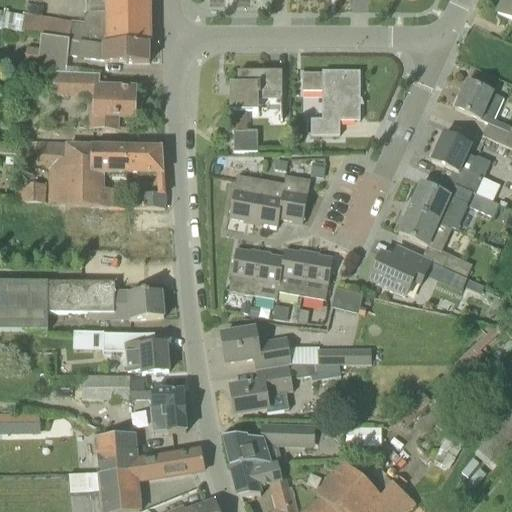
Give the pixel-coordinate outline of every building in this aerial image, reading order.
[(103,47),(107,47),(149,47),(148,0),(106,0),(107,16),(84,17),(82,44),(103,48),(103,47)] [(511,0),(504,0),(497,16),(511,23),(509,29),(511,30),(511,0)] [(4,31),(41,37),(68,42),(71,24),(24,16),(24,18),(6,15),(4,31)] [(149,48),(149,47),(107,47),(103,47),(103,48),(82,44),(68,42),(41,37),(37,72),(66,74),(68,57),(77,59),(104,62),(104,64),(126,64),(126,65),(149,65),(149,48)] [(116,132),(116,129),(116,120),(134,121),(135,92),(95,90),(96,76),(55,74),(54,94),(95,96),(93,131),(116,132)] [(246,134),(246,129),(246,114),(258,114),(258,97),(282,97),(282,74),(237,74),(237,86),(229,86),(229,134),(246,134)] [(311,122),(311,129),(311,138),(339,138),(339,123),(360,123),(360,74),(300,74),(300,83),(302,83),(302,95),(322,95),(322,122),(311,122)] [(503,101),(492,96),(467,85),(455,112),(480,123),(486,110),(496,115),(503,101)] [(511,130),(509,130),(507,134),(488,126),(482,139),(511,152),(511,130)] [(439,181),(475,197),(483,180),(460,171),(471,148),(444,136),(431,164),(444,170),(439,181)] [(63,176),(90,176),(90,149),(67,149),(67,147),(36,146),(36,149),(0,147),(0,157),(35,159),(35,163),(63,164),(63,176)] [(100,176),(162,178),(161,151),(90,149),(90,176),(100,176)] [(100,176),(90,176),(63,176),(63,164),(35,163),(34,173),(48,173),(47,188),(47,209),(50,210),(90,210),(99,210),(100,204),(113,204),(113,191),(100,191),(100,176)] [(253,225),(260,183),(237,179),(229,221),(253,225)] [(284,187),(278,222),(303,226),(310,183),(285,179),(284,187)] [(277,230),(278,222),(284,187),(260,183),(253,225),(277,230)] [(17,205),(45,206),(46,188),(18,186),(17,205)] [(421,186),(409,211),(452,231),(457,218),(444,212),(449,199),(421,186)] [(165,196),(163,196),(141,195),(141,211),(164,212),(165,196)] [(499,208),(475,197),(469,210),(493,220),(499,208)] [(441,256),(452,231),(409,211),(398,237),(441,256)] [(98,231),(98,247),(125,248),(125,231),(98,231)] [(128,232),(126,267),(173,268),(175,234),(128,232)] [(430,265),(422,261),(397,250),(392,262),(381,257),(369,282),(406,299),(412,285),(420,288),(430,265)] [(252,299),(260,256),(236,252),(228,295),(252,299)] [(285,253),(284,261),(278,295),(301,300),(309,257),(285,253)] [(284,261),(260,256),(252,299),(277,303),(278,295),(284,261)] [(333,261),(309,257),(301,300),(325,304),(333,261)] [(448,257),(442,270),(466,281),(472,268),(448,257)] [(130,324),(143,323),(163,321),(161,295),(145,297),(145,295),(128,296),(128,295),(114,295),(114,285),(0,284),(0,333),(47,333),(47,316),(101,316),(101,320),(125,320),(125,323),(130,323),(130,324)] [(331,311),(358,318),(362,298),(335,291),(331,311)] [(328,313),(303,310),(301,323),(326,327),(328,313)] [(491,329),(456,366),(467,377),(503,339),(491,329)] [(291,368),(288,352),(287,342),(257,347),(254,332),(221,338),(226,367),(253,362),(255,374),(291,368)] [(127,375),(141,374),(142,377),(168,375),(166,347),(140,349),(139,347),(129,348),(129,337),(102,336),(101,353),(125,354),(127,375)] [(371,367),(370,353),(319,354),(319,368),(338,368),(371,367)] [(319,368),(291,368),(255,374),(257,385),(230,390),(235,418),(268,413),(266,399),(293,395),(290,381),(310,378),(311,383),(340,378),(338,368),(319,368)] [(129,403),(129,394),(129,380),(82,380),(82,403),(129,403)] [(186,435),(182,394),(150,394),(150,403),(150,413),(154,413),(157,437),(186,435)] [(511,443),(511,415),(498,430),(511,443)] [(223,440),(230,469),(276,466),(280,465),(273,443),(312,443),(313,428),(278,428),(261,428),(261,442),(248,442),(247,440),(223,440)] [(381,447),(382,430),(361,430),(361,446),(381,447)] [(96,440),(98,460),(133,456),(132,437),(96,440)] [(99,476),(102,511),(138,511),(136,486),(184,477),(202,473),(203,473),(199,454),(134,464),(133,456),(98,460),(99,476)] [(238,499),(257,498),(260,498),(257,490),(280,483),(276,466),(230,469),(238,499)] [(320,501),(309,511),(410,511),(415,507),(392,486),(380,500),(344,467),(316,498),(320,501)] [(102,511),(99,476),(85,477),(88,511),(102,511)] [(278,511),(293,511),(288,490),(274,493),(278,511)]
